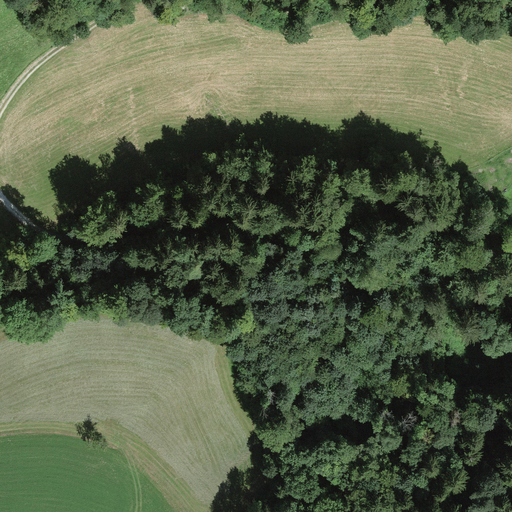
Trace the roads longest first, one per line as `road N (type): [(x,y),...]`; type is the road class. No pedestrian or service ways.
road 1 (track): [(337,511),(284,466),(277,425),(341,330),(349,291),(344,263),(323,247),(194,223),(115,235)]
road 2 (track): [(511,21),(405,6),(337,16),(159,0)]
road 3 (track): [(141,0),(49,52),(0,107)]
road 4 (track): [(0,194),(16,216),(55,237),(115,235)]
